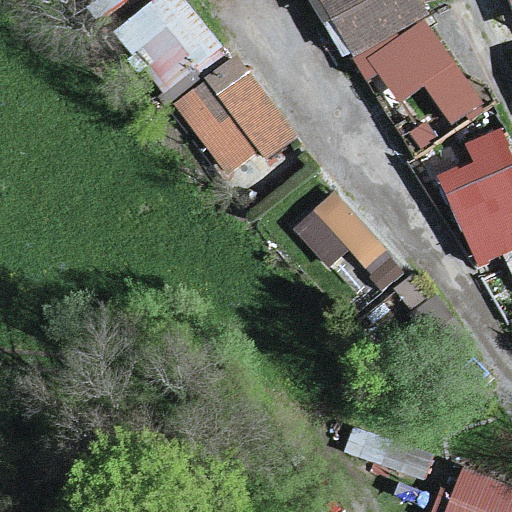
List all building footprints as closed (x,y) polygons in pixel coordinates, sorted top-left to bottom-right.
[(197,0),(139,0),(122,13),(170,81),(226,41),(197,0)] [(428,0),(337,0),(416,139),(485,100),(428,0)] [(174,94),(236,175),(301,125),(238,44),(174,94)] [(511,127),(506,113),(467,129),(478,156),(440,171),(475,258),(511,243),(511,127)] [(455,124),(423,142),(438,169),(470,151),(455,124)] [(354,272),(390,232),(313,163),(277,203),(354,272)] [(511,511),(511,493),(464,476),(450,511),(511,511)]
